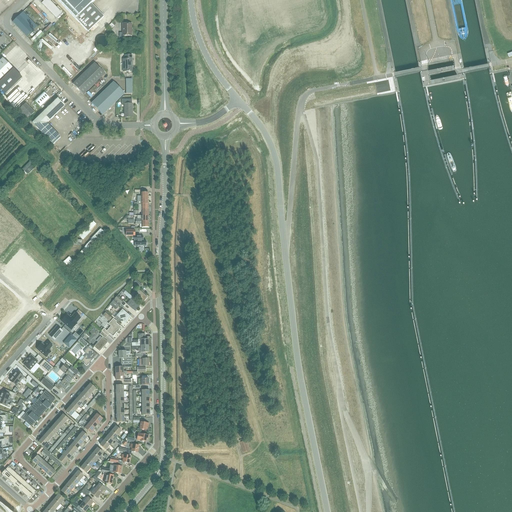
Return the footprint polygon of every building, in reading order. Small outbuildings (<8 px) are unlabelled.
[(52,3),(48,0),(45,0),(41,4),(46,9),(51,14),(53,16),(56,19),(59,16),(62,13),(57,8),(52,3)] [(57,0),(88,32),(90,34),(93,31),(94,31),(99,26),(101,24),(100,23),(98,25),(97,23),(104,17),(91,4),(94,0),(57,0)] [(27,37),(37,27),(23,12),(13,22),(27,37)] [(122,23),(123,33),(119,33),(119,37),(123,37),(123,36),(132,36),(132,23),(122,23)] [(33,40),(42,31),(40,29),(36,33),(35,31),(30,36),(33,40)] [(129,72),(132,72),(132,56),(125,56),(125,60),(123,60),(123,72),(129,72)] [(0,60),(0,89),(5,94),(22,78),(13,69),(3,58),(0,60)] [(83,95),(105,74),(95,63),(73,84),(83,95)] [(103,115),(125,94),(114,82),(92,103),(103,115)] [(44,92),(34,101),(40,107),(42,105),(49,98),(44,92)] [(58,99),(45,111),(52,118),(61,110),(61,109),(65,106),(63,104),(58,99)] [(125,104),(125,118),(132,117),(132,111),(133,111),(132,104),(132,99),(122,99),(122,104),(125,104)] [(35,112),(26,103),(22,107),(19,110),(20,111),(19,112),(23,116),(24,115),(28,119),(35,112)] [(32,123),(46,137),(53,145),(60,138),(54,130),(53,130),(47,123),(52,118),(45,111),(32,123)] [(70,133),(66,138),(71,141),(74,136),(70,133)] [(31,161),(22,170),(24,172),(25,171),(28,175),(34,169),(30,166),(33,163),(31,161)] [(141,204),(148,204),(148,193),(141,193),(141,196),(137,196),(137,203),(134,203),(134,204),(141,204)] [(86,228),(79,236),(82,239),(90,232),(86,228)] [(95,244),(105,233),(101,229),(91,239),(91,240),(86,245),(86,246),(84,248),(85,248),(80,252),(83,254),(94,242),(95,244)] [(143,236),(135,236),(132,236),(132,239),(134,239),(134,241),(135,241),(135,243),(135,246),(138,246),(146,246),(146,241),(143,241),(143,236)] [(15,256),(12,253),(2,263),(5,266),(15,256)] [(22,257),(19,254),(7,266),(10,269),(22,257)] [(28,259),(24,256),(12,268),(16,272),(28,259)] [(33,261),(30,258),(17,271),(20,274),(33,261)] [(35,260),(22,273),(26,276),(38,263),(35,260)] [(39,264),(27,278),(30,280),(42,267),(39,264)] [(29,284),(33,288),(45,274),(42,271),(29,284)] [(50,279),(46,276),(38,285),(33,290),(37,293),(50,279)] [(136,297),(143,303),(147,297),(139,290),(137,292),(139,294),(136,297)] [(129,306),(135,312),(140,306),(132,298),(133,297),(126,291),(124,293),(131,300),(130,301),(127,304),(129,306)] [(118,296),(115,299),(121,304),(124,301),(118,296)] [(121,304),(115,299),(111,303),(118,308),(121,304)] [(118,317),(116,320),(119,323),(122,321),(125,323),(131,317),(122,309),(117,316),(118,317)] [(103,316),(109,321),(112,318),(105,312),(103,316)] [(67,315),(62,321),(72,330),(77,324),(77,323),(81,318),(75,313),(71,318),(67,315)] [(102,326),(107,324),(102,315),(94,320),(97,327),(101,325),(102,326)] [(102,331),(102,332),(107,336),(109,333),(110,334),(110,335),(111,335),(113,337),(121,327),(116,323),(117,322),(113,319),(109,324),(112,327),(107,332),(104,329),(102,331)] [(57,326),(49,335),(55,340),(63,331),(57,326)] [(87,341),(93,333),(92,331),(88,336),(86,335),(83,338),(87,341)] [(132,343),(132,346),(135,346),(148,346),(148,340),(145,340),(145,334),(138,334),(139,343),(132,343)] [(69,348),(77,340),(71,335),(64,343),(69,348)] [(102,338),(94,347),(100,352),(104,347),(103,346),(104,345),(105,346),(108,342),(102,338)] [(42,343),(37,349),(46,358),(51,352),(49,350),(52,346),(48,342),(45,345),(46,345),(45,346),(42,343)] [(87,355),(81,361),(87,366),(93,359),(94,359),(98,355),(91,349),(93,348),(90,346),(88,347),(84,352),(87,355)] [(121,365),(124,365),(125,365),(132,365),(132,355),(130,355),(130,353),(129,351),(126,351),(119,351),(119,358),(121,358),(121,365)] [(57,354),(49,363),(54,368),(62,358),(57,354)] [(31,355),(23,364),(30,370),(38,361),(31,355)] [(44,360),(39,366),(49,374),(53,368),(44,360)] [(64,364),(60,369),(64,373),(68,368),(64,364)] [(69,369),(73,372),(76,375),(78,372),(72,366),(69,369)] [(72,374),(73,372),(69,369),(65,374),(67,375),(61,382),(60,381),(55,386),(59,390),(61,388),(64,391),(70,384),(68,382),(70,380),(71,381),(73,379),(72,378),(74,376),(72,374)] [(17,372),(13,376),(20,382),(24,385),(26,382),(25,381),(27,379),(24,377),(17,372)] [(13,376),(9,381),(17,386),(19,389),(21,387),(18,384),(20,382),(13,376)] [(44,379),(40,383),(50,391),(53,388),(44,379)] [(86,388),(91,393),(96,388),(90,383),(86,388)] [(82,393),(87,398),(91,393),(86,388),(82,393)] [(2,392),(0,397),(9,401),(12,402),(13,399),(15,394),(7,390),(6,393),(3,392),(2,392)] [(41,395),(51,404),(56,399),(45,391),(44,392),(41,395)] [(87,398),(82,393),(78,397),(85,404),(87,402),(85,400),(87,398)] [(40,397),(37,400),(47,409),(51,404),(41,395),(40,397)] [(0,397),(0,403),(6,406),(10,408),(11,405),(7,404),(9,401),(0,397)] [(85,404),(78,397),(74,402),(79,407),(82,404),(84,406),(85,404)] [(47,409),(37,400),(36,401),(36,402),(33,404),(43,413),(47,409)] [(79,407),(74,402),(70,407),(75,411),(79,407)] [(29,409),(40,418),(43,413),(33,404),(32,406),(29,409)] [(75,411),(70,407),(66,411),(71,416),(75,411)] [(40,418),(29,409),(28,410),(28,411),(25,413),(36,422),(40,418)] [(36,422),(25,413),(25,414),(21,418),(31,427),(36,422)] [(59,419),(64,424),(68,419),(63,414),(59,419)] [(93,419),(99,424),(103,419),(97,414),(93,419)] [(64,424),(59,419),(55,424),(60,428),(64,424)] [(89,424),(95,428),(99,424),(93,419),(89,424)] [(51,428),(56,433),(60,428),(55,424),(51,428)] [(95,428),(89,424),(85,428),(91,433),(95,428)] [(116,426),(112,431),(115,433),(115,434),(117,436),(122,431),(116,426)] [(47,433),(52,438),(56,433),(51,428),(47,433)] [(112,431),(108,436),(114,440),(116,442),(118,444),(120,446),(122,444),(115,438),(117,436),(115,434),(115,433),(112,431)] [(82,432),(78,436),(84,441),(88,436),(82,432)] [(43,437),(48,442),(52,438),(47,433),(43,437)] [(149,435),(139,433),(138,440),(146,442),(147,439),(149,439),(149,435)] [(74,441),(80,446),(84,441),(78,436),(74,441)] [(107,442),(110,445),(114,440),(108,436),(104,440),(107,443),(107,442)] [(48,442),(43,437),(39,442),(44,447),(48,442)] [(107,443),(104,440),(100,445),(106,450),(110,445),(107,442),(107,443)] [(71,446),(76,451),(80,446),(74,441),(71,446)] [(138,452),(139,446),(131,444),(131,448),(132,448),(132,451),(138,452)] [(76,451),(71,446),(67,450),(72,455),(76,451)] [(93,453),(99,458),(103,453),(98,448),(93,453)] [(72,455),(67,450),(63,455),(68,460),(72,455)] [(99,458),(93,453),(89,458),(95,463),(99,458)] [(33,461),(37,465),(42,460),(38,455),(33,461)] [(68,460),(63,455),(59,460),(64,465),(68,460)] [(129,463),(130,456),(123,455),(122,458),(123,459),(123,462),(129,463)] [(85,463),(91,468),(95,463),(89,458),(85,463)] [(47,464),(42,460),(37,465),(42,469),(47,464)] [(91,468),(85,463),(81,468),(87,473),(91,468)] [(42,469),(46,473),(51,468),(47,464),(42,469)] [(110,469),(109,471),(114,472),(121,473),(122,467),(114,465),(111,465),(110,469)] [(14,472),(9,466),(2,474),(8,479),(14,472)] [(51,468),(46,473),(51,477),(56,472),(51,468)] [(74,476),(80,481),(84,476),(78,471),(74,476)] [(13,484),(20,477),(14,472),(8,479),(13,484)] [(113,477),(113,476),(106,474),(105,476),(105,479),(104,482),(106,483),(112,484),(113,477)] [(70,481),(76,486),(80,481),(74,476),(70,481)] [(19,489),(26,482),(20,477),(13,484),(19,489)] [(66,486),(71,491),(76,486),(70,481),(66,486)] [(24,494),(31,487),(26,482),(19,489),(24,494)] [(93,486),(93,487),(101,493),(105,489),(99,484),(97,486),(94,484),(93,486)] [(71,491),(66,486),(61,491),(67,496),(71,491)] [(30,499),(37,492),(31,487),(24,494),(30,499)] [(101,493),(93,487),(90,491),(91,493),(97,498),(101,493)] [(54,499),(60,504),(65,499),(59,494),(54,499)] [(84,502),(89,507),(94,502),(88,497),(84,502)] [(50,504),(56,509),(60,504),(54,499),(50,504)] [(89,507),(84,502),(80,507),(85,511),(89,507)]
